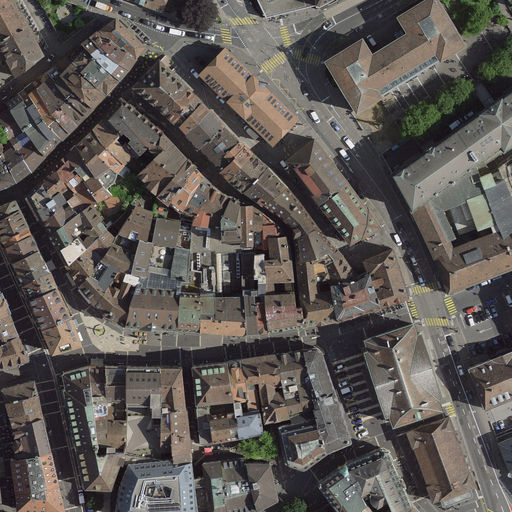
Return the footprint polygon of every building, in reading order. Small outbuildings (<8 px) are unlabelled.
[(0,0),(0,42),(29,26),(20,9),(14,0),(0,0)] [(135,0),(162,10),(165,2),(166,0),(135,0)] [(258,0),(267,16),(288,11),(307,6),(304,0),(258,0)] [(362,36),(324,60),(357,112),(369,105),(467,45),(439,0),(422,0),(397,16),(406,32),(373,53),(362,36)] [(117,19),(102,30),(138,58),(147,46),(133,33),(119,19),(117,19)] [(14,68),(18,76),(37,61),(45,55),(41,47),(29,26),(0,42),(0,43),(4,51),(7,56),(9,60),(11,64),(14,68)] [(102,30),(93,37),(131,69),(135,63),(138,58),(102,30)] [(93,37),(85,43),(121,80),(125,75),(131,69),(93,37)] [(85,43),(69,56),(108,95),(115,87),(121,80),(85,43)] [(213,62),(201,75),(273,144),(290,127),(298,118),(226,49),(213,62)] [(69,56),(56,66),(63,74),(95,108),(104,98),(108,95),(69,56)] [(209,104),(160,56),(134,83),(182,130),(209,104)] [(56,66),(40,78),(79,124),(83,121),(91,112),(95,108),(63,74),(56,66)] [(40,78),(34,83),(72,132),(75,128),(79,124),(40,78)] [(34,83),(26,89),(64,139),(68,135),(72,132),(34,83)] [(511,83),(393,167),(416,221),(447,289),(447,288),(511,262),(511,83)] [(23,91),(20,93),(58,144),(60,142),(64,139),(26,89),(23,91)] [(14,98),(8,103),(12,108),(26,130),(26,129),(47,155),(55,147),(58,144),(20,93),(14,98)] [(125,98),(107,121),(125,138),(130,135),(137,141),(130,145),(138,157),(140,161),(152,150),(169,135),(125,98)] [(2,108),(0,108),(0,113),(1,116),(7,111),(6,109),(8,108),(6,104),(2,108)] [(209,104),(182,130),(191,139),(218,113),(209,104)] [(7,111),(1,116),(6,125),(13,139),(12,140),(34,170),(39,164),(47,155),(26,129),(26,130),(12,108),(7,111)] [(191,139),(203,152),(230,126),(218,113),(191,139)] [(107,121),(97,131),(127,168),(138,157),(130,145),(127,147),(122,141),(125,138),(107,121)] [(203,152),(225,175),(238,163),(232,157),(246,143),(230,126),(203,152)] [(97,131),(89,138),(121,175),(127,168),(97,131)] [(179,144),(169,135),(152,150),(161,159),(179,144)] [(314,137),(285,160),(320,203),(348,180),(314,137)] [(89,138),(79,146),(97,173),(111,190),(120,183),(121,175),(89,138)] [(5,145),(3,147),(5,155),(18,181),(29,173),(34,170),(12,140),(5,145)] [(232,157),(238,163),(252,149),(246,143),(232,157)] [(194,160),(179,144),(161,159),(138,177),(163,197),(194,160)] [(79,146),(68,156),(87,180),(93,176),(97,173),(79,146)] [(225,175),(234,183),(260,158),(252,149),(238,163),(225,175)] [(5,155),(0,156),(0,160),(10,185),(18,181),(5,155)] [(68,156),(57,168),(73,189),(75,191),(88,182),(87,180),(68,156)] [(241,188),(247,193),(276,169),(269,164),(260,158),(234,183),(241,188)] [(0,160),(0,189),(10,185),(0,160)] [(203,168),(194,160),(163,197),(174,207),(201,170),(203,168)] [(57,168),(44,180),(57,198),(65,193),(73,189),(57,168)] [(271,208),(294,192),(276,169),(247,193),(271,208)] [(210,178),(201,170),(174,207),(188,216),(190,213),(208,181),(210,178)] [(95,179),(89,184),(102,203),(116,197),(111,190),(97,173),(93,176),(95,179)] [(30,197),(46,225),(73,203),(65,193),(57,198),(44,180),(30,197)] [(348,180),(320,203),(351,244),(379,228),(383,226),(351,184),(348,180)] [(217,187),(208,181),(190,213),(204,219),(217,187)] [(73,189),(65,193),(73,203),(83,216),(96,206),(102,203),(89,184),(88,182),(75,191),(73,189)] [(229,194),(217,187),(204,219),(200,226),(217,228),(217,224),(219,216),(229,194)] [(324,228),(294,192),(271,208),(300,229),(301,243),(324,228)] [(237,201),(229,194),(219,216),(217,224),(230,227),(230,220),(237,201)] [(96,206),(106,218),(125,209),(125,205),(125,200),(123,197),(119,196),(116,197),(102,203),(96,206)] [(15,200),(0,205),(0,233),(6,247),(5,248),(12,262),(39,249),(15,200)] [(249,207),(237,201),(230,220),(230,227),(229,244),(249,243),(245,225),(249,207)] [(46,225),(53,237),(83,216),(73,203),(46,225)] [(53,237),(63,253),(84,238),(80,230),(85,227),(90,234),(105,223),(108,221),(106,218),(96,206),(83,216),(53,237)] [(258,208),(249,207),(245,225),(249,243),(248,247),(262,247),(260,233),(268,233),(268,217),(263,217),(263,211),(258,208)] [(139,208),(120,239),(144,243),(144,241),(154,243),(159,218),(158,214),(139,208)] [(281,225),(268,217),(268,233),(267,251),(275,250),(274,240),(293,238),(281,225)] [(186,223),(159,218),(154,243),(160,244),(181,248),(186,223)] [(90,234),(84,238),(92,249),(112,231),(105,223),(90,234)] [(200,226),(197,226),(200,251),(194,282),(189,281),(180,287),(202,291),(215,288),(216,295),(245,295),(243,283),(261,282),(262,247),(248,247),(249,243),(229,244),(230,227),(217,224),(217,228),(200,226)] [(324,228),(301,243),(303,264),(326,261),(344,253),(324,228)] [(71,269),(83,287),(104,267),(112,256),(120,239),(112,231),(92,249),(71,269)] [(63,253),(71,269),(92,249),(84,238),(63,253)] [(301,284),(293,238),(274,240),(275,250),(277,261),(271,261),(274,284),(301,284)] [(112,256),(104,267),(126,271),(137,278),(144,243),(120,239),(112,256)] [(154,243),(144,241),(144,243),(137,278),(153,281),(160,244),(154,243)] [(200,251),(181,248),(176,278),(189,281),(194,282),(200,251)] [(408,297),(393,248),(364,260),(369,275),(380,306),(408,297)] [(39,249),(12,262),(29,298),(57,287),(39,249)] [(344,253),(326,261),(335,290),(361,281),(344,253)] [(314,329),(344,315),(335,290),(326,261),(303,264),(308,296),(314,329)] [(83,287),(99,308),(126,271),(104,267),(83,287)] [(113,320),(126,324),(137,278),(126,271),(99,308),(113,320)] [(361,281),(335,290),(344,315),(380,306),(369,275),(361,281)] [(152,326),(177,328),(180,287),(158,282),(153,281),(137,278),(126,324),(152,326)] [(246,332),(268,330),(264,302),(261,282),(243,283),(245,295),(246,332)] [(276,295),(302,296),(301,284),(274,284),(276,295)] [(57,287),(29,298),(53,351),(81,343),(77,331),(70,315),(57,287)] [(177,328),(199,329),(202,291),(180,287),(177,328)] [(199,329),(246,332),(245,295),(216,295),(215,288),(202,291),(199,329)] [(0,291),(0,342),(18,334),(0,291)] [(276,295),(272,296),(273,303),(277,335),(314,329),(308,296),(302,296),(276,295)] [(268,330),(277,335),(273,303),(264,302),(268,330)] [(415,323),(368,339),(371,349),(367,351),(388,414),(392,413),(396,423),(443,407),(440,397),(443,395),(422,333),(419,334),(415,323)] [(18,334),(0,342),(0,366),(28,359),(28,357),(18,334)] [(318,420),(327,449),(351,440),(352,437),(337,391),(322,347),(316,342),(303,346),(314,402),(318,420)] [(314,402),(303,346),(277,350),(289,410),(314,402)] [(289,410),(277,350),(261,354),(267,388),(289,410)] [(511,350),(504,354),(469,368),(485,408),(511,397),(511,350)] [(267,388),(261,354),(227,356),(234,395),(267,388)] [(234,395),(227,356),(192,360),(197,406),(210,405),(232,403),(237,411),(234,395)] [(90,360),(62,367),(84,485),(111,486),(121,454),(123,450),(106,445),(106,447),(98,447),(93,412),(107,410),(107,394),(105,379),(105,362),(91,363),(90,360)] [(126,365),(105,362),(105,379),(107,394),(107,410),(107,416),(126,416),(126,411),(126,365)] [(161,362),(126,362),(126,365),(126,411),(162,411),(161,362)] [(182,362),(161,362),(162,411),(169,407),(173,453),(175,459),(192,456),(188,405),(186,406),(182,362)] [(6,402),(37,393),(34,380),(2,389),(6,402)] [(267,388),(234,395),(237,411),(239,435),(261,432),(264,430),(262,420),(267,388)] [(289,410),(267,388),(262,420),(289,410)] [(9,415),(40,406),(37,393),(6,402),(9,415)] [(210,405),(197,406),(200,440),(239,435),(237,411),(232,403),(233,412),(210,414),(210,405)] [(12,425),(42,416),(40,406),(9,415),(12,425)] [(107,410),(93,412),(98,447),(106,447),(106,445),(123,450),(127,439),(126,416),(107,416),(107,410)] [(450,415),(407,430),(437,507),(477,493),(450,415)] [(17,457),(50,450),(42,416),(12,425),(16,439),(13,443),(15,448),(17,457)] [(303,466),(327,449),(318,420),(278,428),(287,462),(303,466)] [(511,437),(498,443),(509,471),(511,471),(511,437)] [(381,448),(348,461),(376,511),(385,511),(392,505),(401,511),(413,500),(390,450),(381,448)] [(50,450),(17,457),(11,458),(15,487),(17,508),(36,510),(36,511),(41,511),(51,511),(52,511),(58,511),(63,511),(65,510),(50,450)] [(116,503),(114,511),(197,511),(198,510),(194,474),(192,456),(175,459),(173,453),(160,455),(130,458),(119,480),(118,488),(116,503)] [(208,508),(208,511),(236,511),(258,506),(279,497),(271,458),(245,457),(244,455),(203,460),(204,473),(194,474),(198,510),(208,508)] [(338,465),(318,480),(342,510),(342,511),(376,511),(348,461),(338,465)] [(423,511),(413,500),(401,511),(392,505),(385,511),(423,511)]
